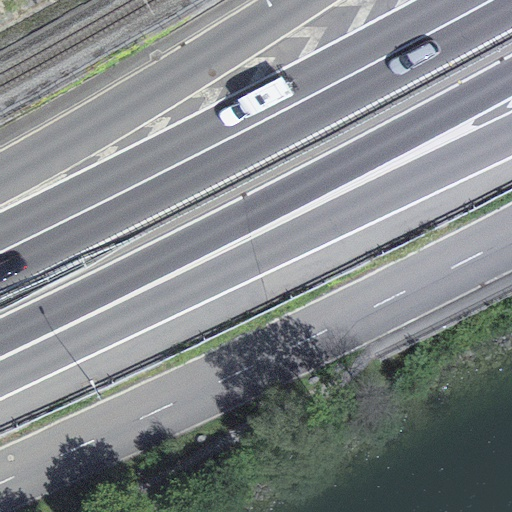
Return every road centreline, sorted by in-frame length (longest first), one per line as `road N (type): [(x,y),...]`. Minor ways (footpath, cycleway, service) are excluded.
road 1 (trunk): [(0,337),(511,74)]
road 2 (primary): [(511,237),(0,483)]
road 3 (trunk): [(0,380),(511,136)]
road 4 (trunk): [(489,0),(0,253)]
road 5 (trunk): [(300,0),(0,178)]
